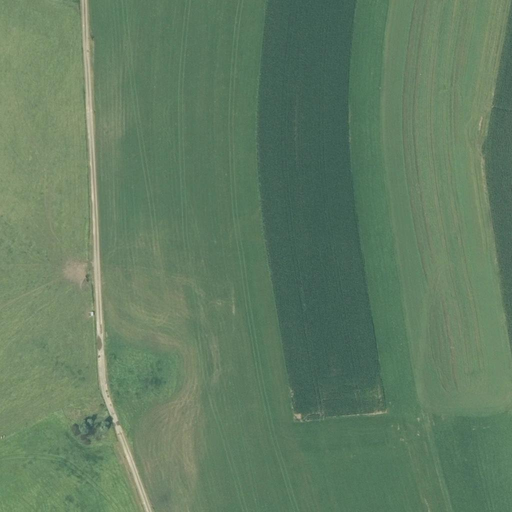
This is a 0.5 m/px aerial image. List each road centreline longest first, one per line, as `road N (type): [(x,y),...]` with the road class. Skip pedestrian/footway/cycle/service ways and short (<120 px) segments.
road 1 (track): [(148,511),(102,387),(82,0)]
road 2 (track): [(507,0),(483,130)]
